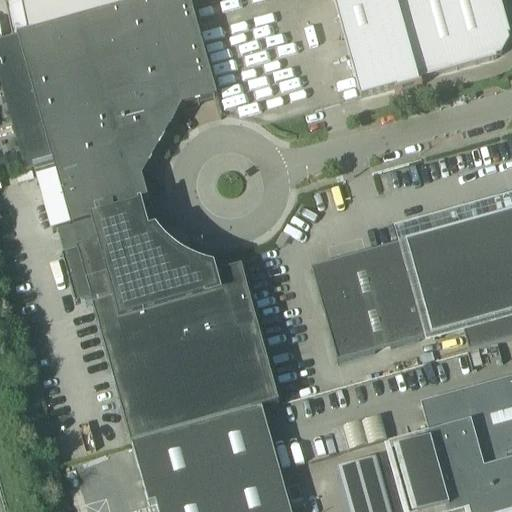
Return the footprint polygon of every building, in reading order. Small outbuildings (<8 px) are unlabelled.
[(16,40),(0,44),(0,86),(27,185),(39,181),(54,235),(93,224),(144,210),(148,209),(141,182),(181,111),(216,101),(187,0),(163,0),(27,38),(27,37),(16,40)] [(2,0),(5,9),(21,6),(27,37),(27,38),(163,0),(2,0)] [(420,87),(418,87),(417,83),(495,61),(494,59),(500,58),(508,43),(506,38),(508,37),(498,0),(337,0),(331,2),(359,101),(394,92),(395,94),(393,94),(393,96),(421,88),(420,87)] [(100,247),(60,258),(74,308),(89,304),(130,450),(131,450),(261,413),(278,408),(256,328),(241,273),(221,278),(220,272),(218,273),(219,276),(211,275),(202,273),(194,270),(187,266),(179,262),(172,257),(166,251),(169,250),(169,248),(160,251),(155,234),(156,234),(156,232),(151,233),(144,210),(93,224),(100,247)] [(405,246),(310,272),(336,366),(461,332),(468,356),(511,343),(511,216),(451,234),(448,224),(434,228),(436,238),(405,246)] [(428,439),(387,451),(404,511),(511,511),(511,382),(419,408),(428,439)] [(283,493),(261,413),(131,450),(148,510),(155,508),(155,511),(288,511),(287,505),(283,493)] [(389,511),(374,455),(335,466),(347,511),(389,511)] [(296,489),(283,493),(287,505),(299,502),(296,489)] [(109,511),(107,503),(78,511),(109,511)]
